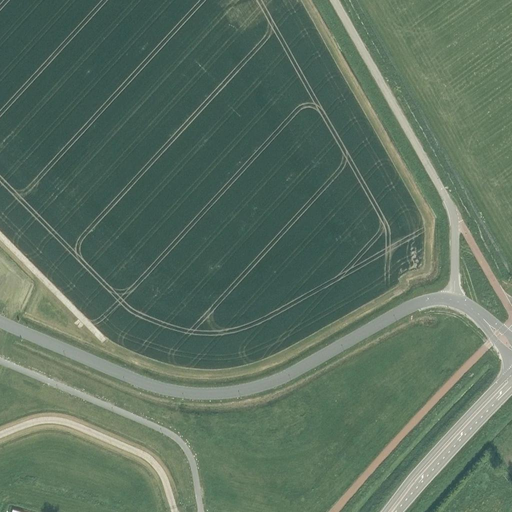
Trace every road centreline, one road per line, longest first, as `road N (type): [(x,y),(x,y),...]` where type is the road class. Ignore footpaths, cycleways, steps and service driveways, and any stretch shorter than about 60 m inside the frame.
road 1 (unclassified): [(0,322),(153,387),(206,394),(273,381),(422,302),(453,300)]
road 2 (unclassified): [(453,300),(456,219),(332,0)]
road 3 (secondary): [(391,511),(511,380)]
